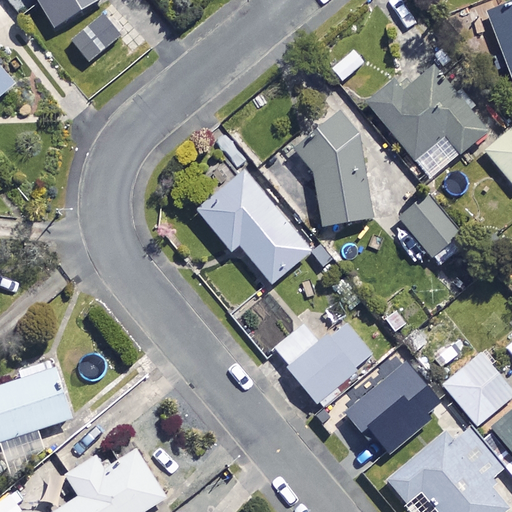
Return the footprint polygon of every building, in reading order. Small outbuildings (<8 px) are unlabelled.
[(38,0),(57,31),(109,1),(109,0),(38,0)] [(511,9),(490,18),(511,74),(511,9)] [(125,39),(107,16),(73,42),(92,66),(125,39)] [(344,88),(365,69),(354,56),(332,74),(344,88)] [(0,69),(0,104),(17,91),(0,69)] [(489,136),(436,72),(407,97),(396,85),(370,107),(417,164),(448,139),(463,158),(489,136)] [(360,139),(343,118),(302,151),(316,177),(325,231),(372,223),(360,139)] [(511,130),(486,154),(511,182),(511,130)] [(313,257),(249,176),(200,214),(234,256),(243,249),(273,288),(313,257)] [(469,247),(431,201),(404,223),(442,269),(469,247)] [(429,316),(406,288),(377,310),(400,339),(429,316)] [(376,359),(347,325),(291,371),(320,406),(376,359)] [(511,341),(505,339),(497,358),(511,364),(511,341)] [(511,400),(511,389),(484,356),(445,388),(478,428),(511,400)] [(443,407),(399,359),(381,376),(388,384),(349,419),(387,459),(443,407)] [(0,446),(75,421),(59,372),(0,390),(0,446)] [(511,416),(495,430),(511,451),(511,416)] [(510,511),(450,435),(387,484),(408,511),(510,511)] [(149,511),(167,501),(137,454),(108,473),(99,459),(69,478),(83,500),(64,511),(149,511)]
